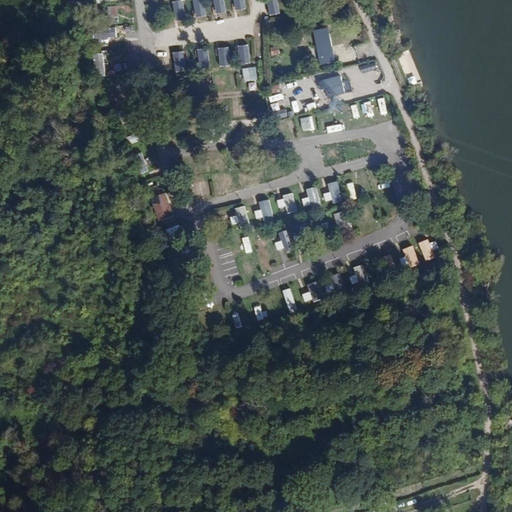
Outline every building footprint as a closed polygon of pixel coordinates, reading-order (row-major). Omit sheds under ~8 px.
[(117,6),(108,6),(108,23),(118,23),(117,6)] [(331,33),(316,37),(322,63),(337,59),(331,33)] [(196,51),(190,52),(192,65),(198,64),(196,51)] [(103,52),(94,53),(94,70),(104,70),(103,52)] [(165,57),(165,70),(179,69),(179,57),(165,57)] [(345,92),(341,76),(323,81),(327,96),(345,92)] [(285,91),(301,87),(299,81),(284,85),(285,91)] [(107,93),(109,101),(126,98),(125,91),(107,93)] [(271,102),(284,99),(283,93),(270,97),(271,102)] [(358,107),(353,109),(359,126),(365,124),(358,107)] [(312,117),(300,119),(303,132),(314,130),(312,117)] [(136,133),(127,138),(130,144),(139,139),(136,133)] [(134,154),(140,174),(148,171),(142,152),(134,154)] [(209,170),(221,168),(219,157),(207,159),(209,170)] [(268,175),(281,173),(280,166),(268,168),(268,175)] [(235,173),(238,188),(244,187),(241,172),(235,173)] [(360,193),(368,192),(366,177),(358,178),(360,193)] [(207,178),(195,179),(196,192),(208,191),(207,178)] [(324,194),(327,203),(343,199),(338,180),(327,183),(330,192),(324,194)] [(348,182),(350,198),(359,197),(357,181),(348,182)] [(318,187),(307,188),(308,197),(302,198),(303,207),(320,205),(318,187)] [(277,198),(279,208),(285,207),(287,213),(297,211),(293,193),(277,198)] [(263,217),(264,220),(274,218),(269,199),(258,201),(260,209),(255,211),(257,218),(263,217)] [(230,216),(232,227),(248,224),(245,205),(235,207),(236,215),(230,216)] [(345,216),(335,218),(338,228),(347,226),(345,216)] [(281,241),(275,243),(278,252),(292,248),(286,229),(278,232),(281,241)] [(433,251),(438,249),(435,239),(419,244),(425,262),(435,258),(433,251)] [(241,252),(256,248),(254,241),(239,245),(241,252)] [(401,248),(404,266),(418,263),(414,245),(401,248)] [(378,270),(394,268),(392,256),(377,257),(378,270)] [(356,274),(350,276),(353,286),(368,281),(363,264),(354,266),(356,274)] [(253,267),(242,272),(244,277),(255,272),(253,267)] [(334,283),(326,285),(328,293),(345,288),(340,273),(332,275),(334,283)] [(307,284),(309,291),(302,293),(305,302),(321,297),(316,281),(307,284)] [(290,288),(282,290),(290,312),(297,310),(290,288)]
